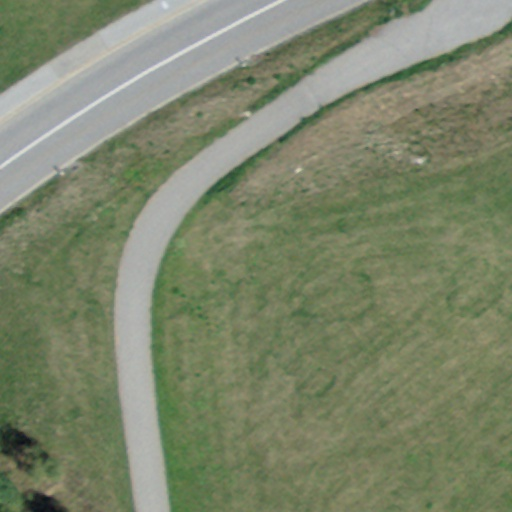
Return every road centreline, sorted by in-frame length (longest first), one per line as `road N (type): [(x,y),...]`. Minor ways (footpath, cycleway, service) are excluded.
road 1 (track): [(480,0),(452,27),(279,111),(212,157),(157,218),(138,264),(134,309),(155,511)]
road 2 (primary): [(285,0),(156,64),(0,171)]
